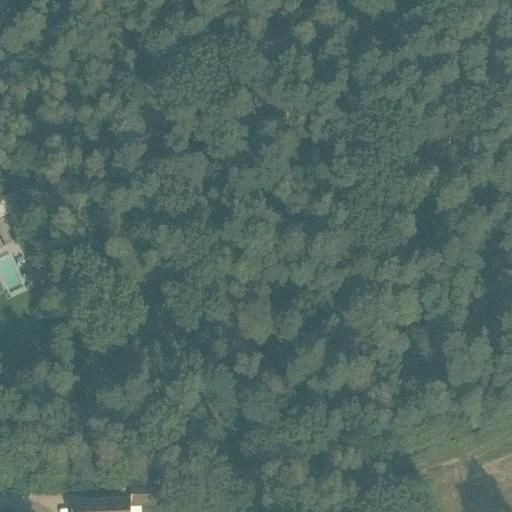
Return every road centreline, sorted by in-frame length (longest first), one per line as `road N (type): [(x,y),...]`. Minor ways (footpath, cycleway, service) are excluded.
road 1 (track): [(354,511),(288,475),(282,433),(95,31)]
road 2 (track): [(0,443),(241,477),(288,475)]
road 3 (unknown): [(374,0),(129,104)]
